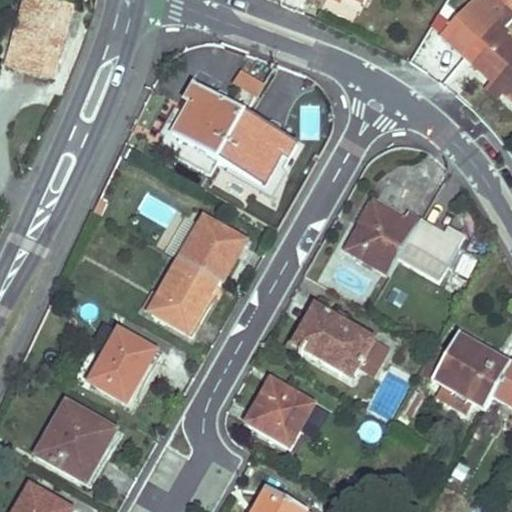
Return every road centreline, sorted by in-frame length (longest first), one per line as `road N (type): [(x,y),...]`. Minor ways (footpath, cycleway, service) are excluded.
road 1 (residential): [(171,511),(198,463),(208,401),(384,90)]
road 2 (secondary): [(0,299),(106,74),(125,0)]
road 3 (residential): [(159,0),(317,56),(384,90)]
road 4 (residential): [(384,90),(472,162),(511,222)]
